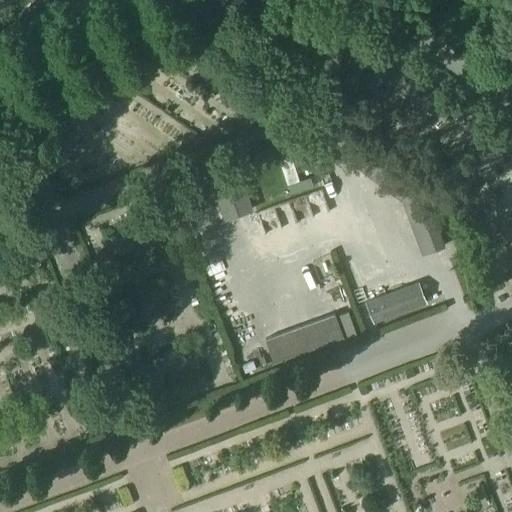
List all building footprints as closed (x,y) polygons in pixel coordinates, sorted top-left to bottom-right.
[(418,179),(373,143),(355,165),(401,200),(417,179),(418,179)] [(224,218),(251,208),(237,170),(210,179),(224,218)] [(443,245),(417,179),(401,200),(422,253),(443,245)] [(425,300),(417,281),(377,296),(384,316),(425,300)] [(373,320),(384,316),(377,296),(365,300),(373,320)] [(342,336),(334,313),(265,338),(273,361),(342,336)]
